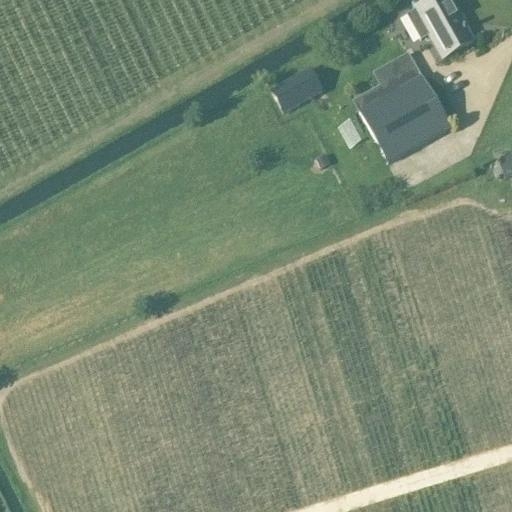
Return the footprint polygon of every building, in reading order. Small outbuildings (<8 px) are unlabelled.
[(449,0),(436,0),(415,12),(442,60),(471,44),(460,23),(462,22),(449,0)] [(386,168),(450,132),(420,79),(407,56),(387,67),(386,67),(371,75),(378,89),(351,104),(358,116),(357,116),(386,168)] [(269,93),(282,117),(322,95),(310,71),(269,93)] [(324,158),(315,163),(319,172),(328,167),(324,158)] [(506,182),(511,179),(511,162),(500,166),(506,182)]
